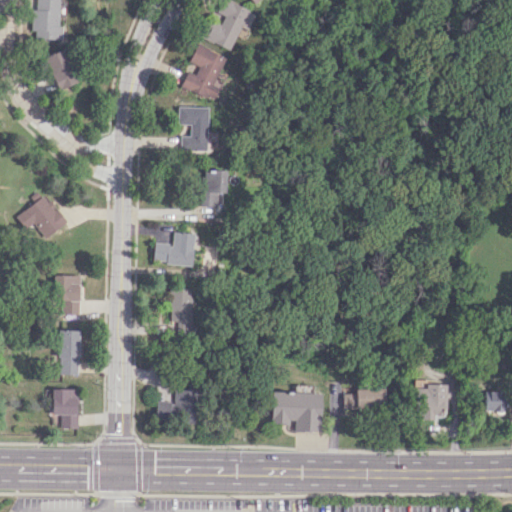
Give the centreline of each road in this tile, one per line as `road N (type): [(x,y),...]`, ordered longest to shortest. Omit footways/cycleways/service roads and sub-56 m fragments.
road 1 (tertiary): [(136,66),(124,126),(118,372)]
road 2 (primary): [(511,471),(263,470)]
road 3 (residential): [(6,0),(13,79),(73,144)]
road 4 (primary): [(263,470),(116,468)]
